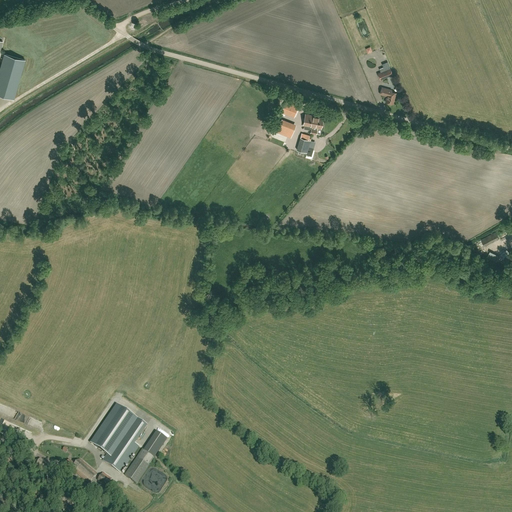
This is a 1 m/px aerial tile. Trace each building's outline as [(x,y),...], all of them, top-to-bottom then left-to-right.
[(25,60),(5,54),(0,70),(0,94),(14,99),(25,60)] [(380,80),(393,75),(390,68),(378,73),(380,80)] [(380,94),(387,96),(385,102),(393,104),(396,93),(391,92),(392,90),(382,87),(380,94)] [(294,117),(298,107),(286,102),(282,112),(294,117)] [(332,115),(335,116),(334,119),(341,121),(342,118),(346,119),(347,116),(333,111),(332,115)] [(311,129),(316,130),(316,128),(321,129),(323,118),(315,116),(305,114),(303,125),(312,127),(311,129)] [(281,122),(276,133),(287,137),(289,134),(292,135),(295,127),(281,122)] [(309,146),(311,140),(303,138),(301,137),(297,150),(307,153),(309,146)] [(496,232),(481,239),(484,246),(499,239),(496,232)] [(490,251),(487,257),(496,262),(499,256),(490,251)] [(121,473),(139,447),(134,444),(147,426),(117,405),(91,444),(108,455),(103,461),(121,473)] [(149,465),(138,457),(125,476),(137,484),(149,465)] [(45,472),(49,465),(40,459),(36,466),(45,472)] [(89,484),(97,474),(80,459),(75,465),(69,460),(65,465),(74,472),(89,484)] [(107,486),(112,479),(103,473),(98,480),(107,486)] [(60,498),(75,509),(78,505),(63,494),(60,498)] [(87,506),(92,500),(85,495),(80,501),(87,506)] [(49,511),(51,508),(53,505),(41,498),(37,505),(49,511)]
